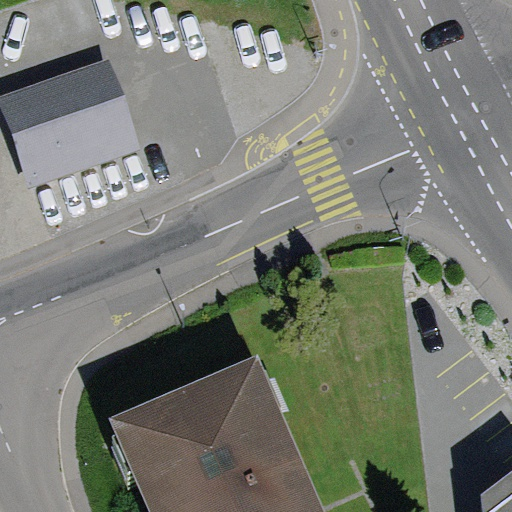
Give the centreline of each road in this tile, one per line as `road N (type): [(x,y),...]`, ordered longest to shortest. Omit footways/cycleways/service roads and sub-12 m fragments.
road 1 (residential): [(464,115),(328,186),(0,319)]
road 2 (unknown): [(77,287),(0,134)]
road 3 (primary): [(410,0),(464,115)]
